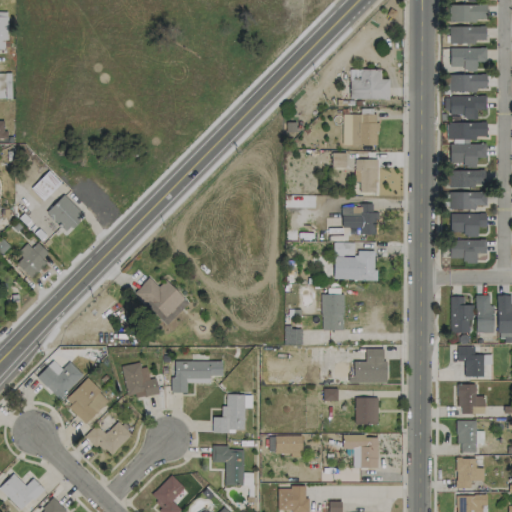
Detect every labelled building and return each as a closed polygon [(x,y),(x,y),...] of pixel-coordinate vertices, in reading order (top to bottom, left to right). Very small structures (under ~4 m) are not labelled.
[(447,5),(448,21),(485,20),(485,4),(447,5)] [(483,26),(447,26),(447,42),(484,42),(483,26)] [(448,48),(448,66),(462,66),(462,70),(475,70),(475,62),(484,62),(484,47),(448,48)] [(387,98),(387,79),(379,79),(379,69),(348,69),(348,99),(387,98)] [(0,97),(10,97),(10,72),(0,72),(0,97)] [(485,73),(447,74),(448,90),(485,89),(485,73)] [(442,96),(443,112),(460,112),(460,118),(483,118),(482,95),(442,96)] [(341,144),(375,145),(375,114),(342,113),(341,144)] [(484,121),(445,122),(445,138),(484,138),(484,121)] [(484,143),(448,144),(448,164),(474,164),(474,157),(484,157),(484,143)] [(375,158),(352,159),(353,182),(358,182),(358,192),(375,191),(375,158)] [(448,187),(483,187),(482,169),(447,170),(448,187)] [(29,188),(42,200),(59,182),(47,170),(29,188)] [(447,192),(447,208),(474,209),(474,205),(484,205),(484,192),(447,192)] [(44,212),(65,232),(82,214),(61,194),(44,212)] [(352,227),(352,234),(375,234),(374,212),(371,212),(371,204),(340,205),(340,227),(352,227)] [(448,234),(476,234),(475,227),(484,227),(484,212),(448,213),(448,234)] [(447,239),(448,260),(475,260),(475,253),(484,253),(483,239),(447,239)] [(49,254),(36,242),(30,248),(25,243),(16,252),(21,257),(14,264),(28,276),(49,254)] [(374,279),(374,250),(354,250),(354,257),(332,256),(331,278),(374,279)] [(132,293),(165,324),(187,302),(164,279),(157,286),(147,277),(132,293)] [(319,329),(341,330),(342,294),(320,293),(319,329)] [(490,332),(489,294),(473,295),(474,332),(490,332)] [(495,334),(499,334),(499,339),(511,339),(511,294),(495,295),(495,334)] [(468,332),(469,304),(461,304),(461,297),(447,296),(447,332),(468,332)] [(282,343),(300,343),(300,327),(283,327),(282,343)] [(463,376),(481,376),(481,354),(472,354),(472,346),(455,345),(455,361),(463,361),(463,376)] [(383,382),(383,348),(364,348),(363,361),(350,360),(350,381),(383,382)] [(60,368),(52,360),(35,376),(56,398),(81,375),(68,361),(60,368)] [(220,375),(220,360),(172,361),(172,377),(169,377),(169,392),(185,392),(185,382),(208,382),(208,375),(220,375)] [(125,397),(157,392),(154,378),(148,379),(145,366),(138,368),(137,362),(120,365),(125,397)] [(62,400),(84,422),(107,400),(85,377),(62,400)] [(473,383),(455,384),(455,406),(458,406),(458,413),(482,413),(482,395),(473,396),(473,383)] [(210,431),(241,431),(243,394),(225,393),(224,406),(220,406),(219,417),(211,416),(210,431)] [(375,424),(376,397),(353,397),(353,423),(375,424)] [(456,452),(474,451),(474,442),(482,442),(482,430),(474,431),(474,420),(455,420),(456,452)] [(129,434),(115,421),(104,433),(94,424),(84,434),(107,457),(129,434)] [(340,448),(351,448),(351,467),(375,467),(376,436),(341,435),(340,448)] [(273,436),(273,454),(300,454),(300,436),(273,436)] [(209,461),(223,462),(222,485),(241,485),(242,447),(210,446),(209,461)] [(482,468),(473,467),(473,458),(454,458),(454,488),(469,488),(469,480),(481,480),(482,468)] [(0,484),(0,490),(18,510),(41,488),(31,478),(23,485),(12,473),(0,484)] [(183,488),(170,474),(147,496),(162,511),(176,511),(178,511),(169,501),(183,488)] [(275,487),(276,511),(305,511),(305,486),(275,487)] [(484,511),(485,494),(454,495),(454,511),(484,511)] [(62,511),(64,511),(53,499),(38,511),(62,511)] [(339,511),(340,501),(328,500),(327,511),(339,511)]
